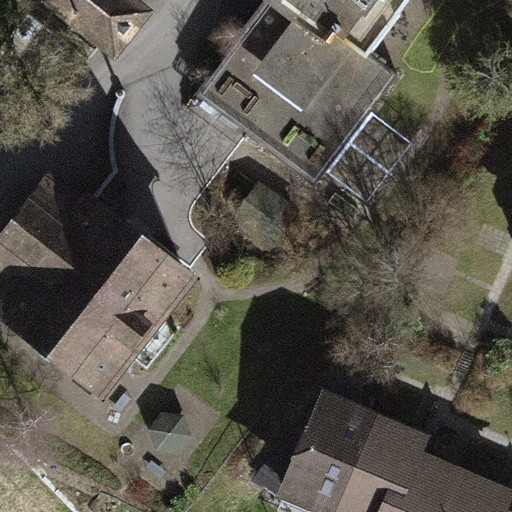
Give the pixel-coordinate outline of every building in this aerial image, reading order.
[(46,0),(102,38),(127,0),(46,0)] [(408,0),(264,0),(245,27),(248,29),(198,95),(249,134),(247,136),(314,186),(398,75),(369,53),(408,0)] [(83,211),(46,182),(0,241),(0,303),(6,308),(3,311),(39,339),(37,343),(40,349),(45,354),(52,358),(60,361),(62,358),(98,386),(127,349),(147,365),(176,328),(156,312),(185,275),(91,202),(83,211)] [(299,210),(257,183),(229,226),(271,253),(299,210)] [(285,491),(334,511),(496,511),(504,496),(497,493),(419,459),(412,456),(421,438),(413,435),(342,403),(348,389),(351,379),(339,373),(293,434),(307,439),(285,491)] [(163,415),(150,432),(157,454),(182,457),(194,439),(186,417),(163,415)]
